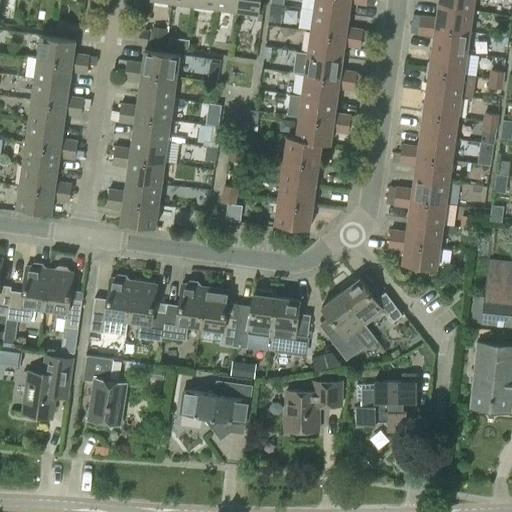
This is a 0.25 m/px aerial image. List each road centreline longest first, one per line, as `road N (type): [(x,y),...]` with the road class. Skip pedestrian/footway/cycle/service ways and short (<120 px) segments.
road 1 (residential): [(83,237),(285,265),(303,264),(347,233)]
road 2 (residential): [(347,233),(370,195),(397,0)]
road 3 (residential): [(83,237),(112,0)]
road 4 (residential): [(347,233),(439,354)]
road 5 (residential): [(0,503),(144,511)]
